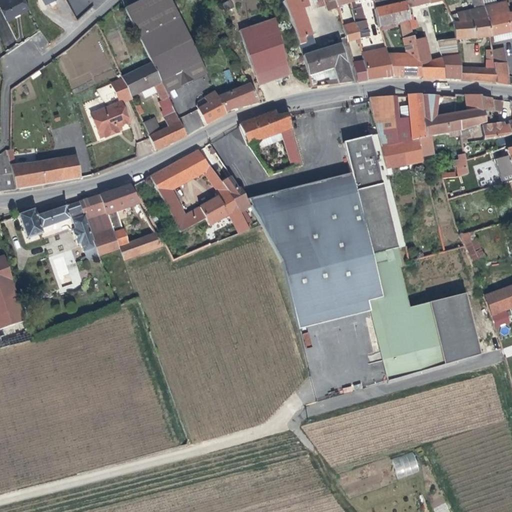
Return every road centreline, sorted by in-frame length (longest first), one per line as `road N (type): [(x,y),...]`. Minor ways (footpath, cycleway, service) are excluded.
road 1 (residential): [(511,92),(430,83),(277,97),(120,175),(0,201)]
road 2 (track): [(275,426),(0,498)]
road 3 (residential): [(0,142),(10,84),(119,0)]
